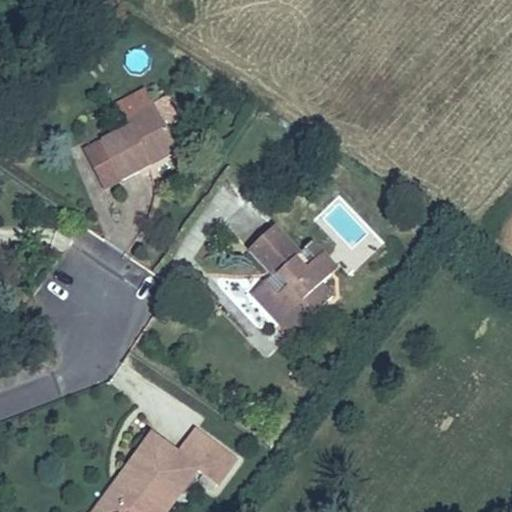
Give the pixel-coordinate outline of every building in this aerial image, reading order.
[(101,177),(133,161),(129,153),(155,139),(137,104),(109,118),(111,123),(82,139),(101,177)] [(240,249),(265,276),(273,270),(284,283),(271,292),(261,282),(248,294),(274,319),(286,308),(296,297),(310,312),(326,294),(317,284),(323,278),(297,252),(292,256),(301,264),(295,274),(283,265),(292,256),(264,226),(240,249)] [(297,252),(323,278),(331,269),(306,244),(297,252)] [(292,256),(283,265),(295,274),(301,264),(292,256)] [(273,270),(265,276),(266,278),(261,282),(271,292),(284,283),(273,270)] [(296,297),(286,308),(300,321),(310,312),(296,297)] [(150,434),(95,511),(167,511),(199,468),(219,482),(236,456),(195,427),(177,452),(150,434)]
